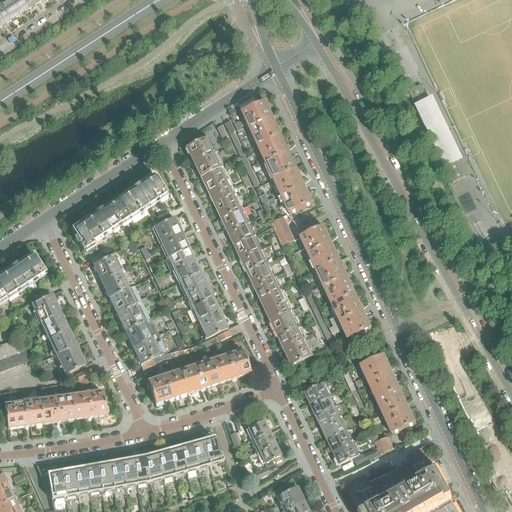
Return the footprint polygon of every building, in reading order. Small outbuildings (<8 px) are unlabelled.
[(19,17),(8,0),(0,5),(0,8),(9,23),(12,21),(13,22),(16,20),(16,18),(19,17)] [(28,10),(24,3),(21,0),(7,0),(8,0),(19,17),(21,15),(22,16),(26,13),(25,12),(28,10)] [(38,4),(35,0),(21,0),(24,3),(28,10),(31,8),(32,10),(36,7),(35,6),(38,4)] [(9,23),(0,8),(0,28),(2,27),(3,28),(7,26),(6,25),(9,23)] [(465,178),(444,134),(421,86),(408,92),(452,184),(465,178)] [(271,119),(268,113),(270,112),(266,103),(245,113),(249,123),(248,124),(254,137),(256,136),(257,140),(255,141),(259,148),(261,147),(281,137),(278,128),(276,129),(273,124),(274,124),(273,121),(272,118),(271,119)] [(242,127),(247,125),(245,121),(239,124),(239,123),(234,125),(237,130),(242,127)] [(235,132),(230,122),(225,125),(225,126),(230,136),(234,134),(235,132)] [(223,127),(218,130),(223,140),(227,138),(228,138),(223,127)] [(286,152),(284,147),(286,146),(281,137),(261,147),(265,157),(263,158),(270,173),(272,172),(276,181),(297,171),(293,162),(291,163),(289,158),(290,157),(287,152),(286,152)] [(215,153),(209,140),(206,141),(205,140),(200,142),(201,144),(188,150),(202,179),(221,170),(215,157),(217,156),(217,155),(218,154),(217,152),(215,153)] [(234,197),(228,184),(230,183),(229,181),(227,182),(221,170),(202,179),(221,220),(241,211),(235,199),(237,198),(236,196),(234,197)] [(302,186),(300,180),(301,180),(297,171),(276,181),(281,191),(279,191),(285,205),(287,204),(292,215),(313,205),(309,196),(307,197),(305,191),(304,188),(303,186),(302,186)] [(167,195),(155,176),(139,186),(138,185),(132,189),(133,190),(117,200),(129,220),(139,213),(140,215),(142,213),(141,212),(155,202),(157,204),(159,203),(158,201),(167,195)] [(129,220),(117,200),(101,210),(95,214),(80,225),(93,244),(102,238),(103,239),(105,237),(104,236),(118,227),(119,228),(121,227),(121,225),(129,220)] [(247,223),(241,211),(221,220),(234,247),(254,238),(248,226),(250,226),(249,222),(247,223)] [(159,225),(170,220),(168,215),(161,219),(157,221),(159,225)] [(185,242),(177,226),(178,226),(176,220),(175,221),(174,219),(170,221),(170,220),(159,225),(151,229),(152,231),(154,231),(167,258),(165,259),(166,260),(189,250),(187,247),(188,247),(186,242),(185,242)] [(275,230),(286,225),(284,219),(272,225),(275,230)] [(93,244),(80,225),(71,230),(76,238),(74,240),(78,246),(78,245),(83,252),(93,245),(93,244)] [(289,230),(286,225),(275,230),(277,235),(289,230)] [(329,243),(326,238),(328,237),(324,228),(303,238),(307,249),(305,250),(311,263),(314,262),(318,272),(340,262),(336,253),(334,254),(331,249),(332,248),(330,243),(329,243)] [(291,236),(289,230),(277,235),(280,241),(291,236)] [(294,241),(291,236),(280,241),(283,247),(294,241)] [(260,250),(254,238),(234,247),(247,275),(267,266),(261,253),(263,253),(261,249),(260,250)] [(197,267),(193,260),(192,257),(193,257),(191,252),(190,252),(189,250),(166,260),(166,261),(168,261),(173,272),(179,283),(177,284),(178,285),(201,275),(199,272),(200,272),(198,267),(197,267)] [(18,292),(33,282),(35,284),(37,283),(35,281),(45,274),(33,255),(0,276),(0,289),(7,300),(16,293),(17,295),(20,294),(18,292)] [(104,261),(101,256),(90,261),(93,266),(104,261)] [(120,272),(112,257),(104,261),(93,266),(94,268),(92,269),(95,274),(96,274),(99,280),(105,293),(104,293),(106,299),(108,298),(109,300),(129,291),(129,290),(121,275),(124,274),(123,271),(120,272)] [(345,277),(342,272),(344,271),(340,262),(318,272),(323,283),(321,283),(327,296),(329,295),(334,306),(356,296),(351,287),(350,288),(347,283),(348,282),(345,277)] [(273,277),(267,266),(247,275),(260,302),(280,292),(274,281),(276,280),(274,276),(273,277)] [(209,292),(205,285),(204,282),(205,281),(203,276),(202,277),(201,275),(178,285),(178,287),(180,286),(190,308),(189,309),(189,310),(212,299),(211,297),(212,296),(210,292),(209,292)] [(148,305),(146,302),(145,299),(141,301),(134,287),(129,290),(129,291),(109,300),(109,301),(108,302),(111,307),(112,307),(121,326),(120,327),(122,332),(124,331),(124,333),(144,323),(150,321),(143,307),(148,305)] [(290,313),(287,307),(289,306),(288,304),(286,305),(280,292),(260,302),(278,339),(298,330),(291,315),(292,314),(291,312),(290,313)] [(47,298),(45,293),(34,298),(36,304),(47,298)] [(65,325),(55,304),(56,303),(54,298),(53,299),(51,296),(47,298),(36,304),(31,306),(35,313),(32,314),(33,315),(35,314),(41,327),(43,326),(50,340),(68,332),(67,330),(68,329),(66,324),(65,325)] [(365,322),(363,316),(364,316),(362,313),(362,311),(361,311),(360,311),(358,305),(360,305),(359,304),(356,296),(334,306),(335,307),(330,309),(333,316),(335,319),(330,321),(332,325),(333,328),(334,331),(336,334),(340,331),(343,330),(345,329),(350,340),(371,330),(367,321),(365,322)] [(224,323),(219,314),(218,312),(217,309),(216,307),(217,306),(214,301),(213,302),(212,299),(189,310),(190,312),(187,313),(192,324),(197,322),(205,339),(204,339),(204,341),(227,330),(226,328),(227,328),(225,323),(224,323)] [(155,345),(153,341),(156,340),(155,338),(158,337),(150,320),(150,321),(144,323),(124,333),(125,334),(124,335),(126,340),(128,340),(131,347),(132,349),(134,352),(137,359),(135,360),(138,365),(139,364),(140,366),(152,361),(154,359),(157,358),(160,357),(161,357),(161,356),(167,353),(161,342),(155,345)] [(303,340),(298,330),(278,339),(291,367),(313,356),(310,350),(308,351),(304,342),(305,341),(305,339),(303,340)] [(81,359),(71,338),(72,338),(70,333),(69,333),(68,332),(50,340),(57,355),(56,356),(61,368),(59,369),(60,371),(62,370),(65,376),(85,366),(84,364),(85,363),(82,358),(81,359)] [(228,332),(217,337),(219,342),(220,343),(231,338),(228,332)] [(25,351),(20,339),(13,342),(17,354),(19,353),(25,351)] [(17,354),(13,342),(7,344),(11,356),(13,356),(17,354)] [(11,356),(7,344),(0,347),(5,359),(7,358),(11,356)] [(30,362),(25,351),(19,353),(24,365),(30,362)] [(251,373),(249,368),(247,368),(242,352),(226,357),(211,362),(218,385),(248,376),(249,374),(249,373),(251,373)] [(19,353),(17,354),(13,356),(17,367),(24,365),(19,353)] [(13,356),(11,356),(7,358),(11,369),(17,367),(13,356)] [(389,372),(386,367),(388,366),(384,357),(363,367),(368,378),(366,379),(372,392),(374,391),(378,401),(400,391),(396,382),(394,383),(391,378),(392,377),(390,372),(389,372)] [(7,358),(5,359),(1,360),(5,372),(11,369),(7,358)] [(152,361),(140,366),(143,371),(143,372),(154,366),(152,361)] [(218,385),(211,362),(179,373),(187,396),(218,385)] [(87,371),(76,377),(78,382),(82,381),(87,378),(89,377),(90,377),(87,371)] [(187,396),(179,373),(163,378),(147,383),(148,385),(146,385),(148,391),(150,390),(155,406),(187,396)] [(330,399),(323,385),(304,394),(305,395),(304,396),(307,401),(310,406),(319,402),(319,403),(321,402),(322,403),(330,399)] [(405,406),(402,401),(404,400),(400,391),(378,401),(383,411),(381,412),(388,426),(389,425),(394,435),(416,425),(411,416),(410,417),(407,411),(408,411),(405,406)] [(105,410),(105,408),(103,395),(102,393),(71,398),(74,422),(106,417),(106,415),(108,415),(107,409),(105,410)] [(74,422),(71,398),(39,402),(43,426),(74,422)] [(335,409),(330,399),(322,403),(321,402),(319,403),(319,402),(310,406),(313,412),(312,412),(314,417),(315,417),(316,418),(335,409)] [(43,426),(39,402),(4,407),(6,418),(7,430),(7,431),(43,426)] [(331,423),(340,419),(335,409),(316,418),(317,420),(316,420),(318,426),(319,425),(322,431),(331,427),(330,425),(331,424),(331,423)] [(346,434),(340,419),(331,423),(331,424),(330,425),(331,427),(322,431),(324,436),(323,436),(326,442),(327,441),(328,443),(346,434)] [(269,435),(267,431),(267,429),(268,429),(265,423),(264,424),(264,422),(263,423),(262,420),(255,422),(257,426),(247,430),(248,431),(246,431),(252,443),(269,435)] [(240,446),(237,434),(230,436),(234,448),(238,447),(240,446)] [(343,447),(351,443),(346,434),(328,443),(328,444),(327,445),(330,450),(331,449),(333,455),(342,451),(342,450),(343,449),(343,447)] [(275,446),(274,445),(275,444),(273,439),(272,439),(269,435),(252,443),(257,455),(275,446)] [(219,455),(214,439),(211,440),(211,441),(207,442),(207,441),(202,442),(202,443),(209,467),(218,464),(219,464),(223,463),(220,455),(219,455)] [(378,450),(390,445),(388,440),(376,445),(378,450)] [(209,467),(202,443),(199,444),(195,445),(195,444),(191,445),(190,445),(190,446),(198,470),(209,467)] [(358,458),(351,443),(343,447),(343,449),(342,450),(342,451),(333,455),(336,460),(335,460),(337,466),(338,465),(339,467),(358,458)] [(381,456),(393,450),(390,445),(378,450),(381,456)] [(198,470),(190,446),(187,447),(188,447),(184,448),(184,447),(179,449),(179,448),(179,449),(186,473),(198,470)] [(280,458),(280,456),(281,456),(278,450),(277,451),(275,446),(257,455),(262,466),(264,465),(274,461),(275,464),(281,461),(280,458)] [(452,498),(447,489),(444,491),(440,485),(442,484),(443,484),(444,483),(441,477),(439,478),(439,477),(438,478),(439,478),(437,479),(433,473),(436,471),(436,470),(435,471),(432,462),(432,461),(431,459),(430,459),(425,448),(407,457),(410,464),(403,467),(401,468),(402,471),(398,472),(397,470),(369,483),(366,476),(346,486),(359,511),(360,511),(456,511),(453,504),(452,504),(451,505),(448,500),(452,498)] [(186,473),(179,449),(176,450),(172,451),(168,452),(167,452),(175,477),(186,473)] [(378,457),(375,451),(364,456),(366,462),(378,457)] [(175,477),(167,452),(164,453),(164,454),(161,455),(160,454),(156,455),(155,455),(156,456),(163,480),(175,477)] [(163,480),(156,456),(153,457),(149,458),(149,457),(144,458),(144,459),(148,483),(161,480),(163,480)] [(148,483),(144,459),(141,460),(137,460),(133,461),(132,460),(132,461),(136,486),(148,483)] [(136,486),(132,461),(129,462),(125,463),(125,462),(121,463),(121,462),(120,462),(120,463),(124,488),(135,486),(136,486)] [(124,488),(120,463),(117,464),(114,465),(113,464),(109,465),(109,464),(108,464),(109,465),(113,490),(124,488)] [(113,490),(109,465),(106,466),(102,467),(102,466),(97,467),(97,466),(97,467),(101,492),(113,490)] [(101,492),(97,467),(94,468),(90,469),(90,468),(85,469),(89,494),(101,492)] [(89,494),(85,469),(82,470),(78,471),(78,470),(73,471),(73,472),(77,496),(89,494)] [(270,475),(267,469),(255,474),(258,481),(270,475)] [(77,496),(73,472),(70,472),(66,473),(66,472),(62,473),(61,473),(61,474),(65,499),(77,496)] [(65,499),(61,474),(58,474),(58,475),(55,475),(54,474),(50,475),(49,475),(49,476),(52,491),(49,491),(51,501),(55,501),(55,500),(65,499)] [(0,494),(8,490),(7,486),(5,487),(2,480),(4,480),(3,477),(0,478),(0,494)] [(216,482),(214,483),(217,492),(226,490),(225,487),(216,482)] [(303,503),(299,495),(300,495),(298,490),(297,490),(296,489),(294,485),(286,491),(287,492),(284,493),(281,488),(271,495),(274,500),(277,498),(282,509),(288,505),(289,507),(291,506),(292,508),(303,503)] [(11,501),(9,496),(10,495),(8,490),(0,494),(0,508),(14,502),(13,501),(11,501)] [(0,511),(18,511),(17,510),(15,511),(13,505),(15,504),(14,502),(0,508),(0,511)] [(307,511),(305,507),(303,503),(292,508),(291,506),(289,507),(288,505),(282,509),(283,511),(307,511)]
